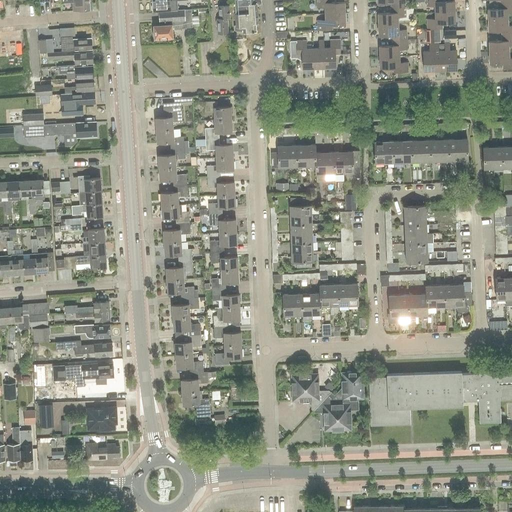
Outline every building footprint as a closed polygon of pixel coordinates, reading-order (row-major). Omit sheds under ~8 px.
[(48,11),(47,0),(39,0),(40,11),(48,11)] [(89,0),(61,0),(61,3),(73,3),(73,11),(90,10),(89,0)] [(178,10),(177,0),(152,0),(153,4),(152,6),(152,9),(153,10),(153,12),(178,10)] [(234,0),(236,14),(236,25),(234,25),(235,30),(237,31),(241,32),(244,32),(244,33),(257,32),(256,24),(258,24),(257,5),(262,4),(261,0),(234,0)] [(331,2),(331,0),(316,0),(317,8),(325,7),(325,14),(345,13),(345,2),(331,2)] [(441,1),(441,0),(426,0),(427,6),(430,6),(430,13),(435,12),(435,13),(455,12),(455,1),(441,1)] [(511,12),(511,2),(501,3),(501,9),(488,9),(488,20),(508,19),(508,13),(511,12)] [(227,19),(230,18),(229,6),(219,6),(220,19),(217,19),(218,34),(228,33),(227,19)] [(406,17),(406,7),(391,8),(391,13),(378,13),(378,24),(398,24),(398,17),(406,17)] [(192,26),(192,16),(191,9),(159,12),(160,23),(165,22),(166,25),(154,26),(155,39),(173,38),(172,27),(175,27),(175,29),(186,28),(186,27),(192,27),(192,26)] [(455,23),(455,12),(435,13),(435,19),(427,19),(428,29),(442,29),(442,23),(455,23)] [(346,24),(345,13),(325,14),(325,20),(317,20),(318,23),(318,30),(332,30),(332,24),(346,24)] [(511,25),(508,26),(508,19),(488,20),(489,31),(502,31),(502,36),(511,35),(511,25)] [(399,30),(398,24),(378,24),(379,35),(392,35),(392,40),(407,40),(407,30),(399,30)] [(434,39),(434,30),(426,30),(426,43),(430,43),(430,51),(423,51),(424,71),(435,71),(434,39)] [(450,50),(449,42),(449,39),(456,39),(456,30),(444,30),(445,50),(446,70),(457,70),(456,50),(450,50)] [(325,68),(324,48),(324,35),(319,35),(319,48),(313,48),(314,68),(325,68)] [(511,45),(511,35),(502,36),(502,41),(489,41),(489,52),(509,52),(509,45),(511,45)] [(73,38),(62,38),(63,51),(92,49),(92,38),(73,39),(73,38)] [(330,48),(324,48),(325,68),(336,68),(335,54),(340,54),(340,39),(330,40),(330,48)] [(446,70),(445,50),(439,51),(439,43),(438,39),(434,39),(435,71),(446,70)] [(40,53),(47,53),(46,40),(39,40),(40,53)] [(407,49),(407,40),(392,40),(393,45),(379,46),(380,57),(400,56),(399,50),(407,49)] [(314,68),(313,48),(307,49),(306,41),(297,41),(297,55),(302,55),(303,69),(314,68)] [(75,64),(93,63),(92,52),(75,53),(75,51),(48,53),(49,59),(75,58),(75,64)] [(511,58),(509,58),(509,52),(489,52),(490,63),(503,63),(503,68),(511,67),(511,58)] [(400,62),(400,56),(380,57),(380,68),(393,67),(394,73),(408,72),(408,62),(400,62)] [(77,78),(94,77),(93,66),(76,67),(76,65),(59,66),(60,74),(76,72),(77,78)] [(77,88),(69,88),(65,89),(65,93),(94,91),(94,80),(76,81),(77,88)] [(52,95),(52,84),(35,85),(36,90),(32,90),(32,96),(52,95)] [(59,94),(59,95),(60,105),(59,105),(60,105),(60,109),(61,115),(60,115),(60,116),(84,114),(83,114),(82,104),(95,103),(95,92),(59,94)] [(218,101),(204,101),(204,112),(204,113),(207,112),(214,112),(215,120),(232,119),(231,112),(231,106),(218,107),(218,101)] [(182,110),(182,102),(163,103),(164,111),(182,110)] [(173,122),(183,121),(182,110),(164,111),(164,117),(156,118),(156,130),(173,129),(173,122)] [(44,114),(23,115),(24,125),(44,124),(44,114)] [(232,132),(232,119),(215,120),(215,128),(205,128),(206,139),(219,138),(219,132),(232,132)] [(44,124),(24,125),(24,137),(44,136),(65,135),(65,146),(73,146),(78,141),(77,137),(79,137),(80,138),(83,138),(84,137),(97,136),(96,121),(77,123),(44,125),(44,124)] [(0,126),(0,136),(15,136),(14,125),(0,126)] [(174,137),(173,129),(156,130),(157,143),(170,142),(171,148),(189,147),(189,141),(184,141),(184,136),(174,137)] [(220,145),(219,138),(206,139),(206,150),(216,150),(216,157),(233,157),(233,144),(220,145)] [(440,161),(439,139),(430,140),(431,161),(440,161)] [(449,161),(449,139),(439,139),(440,161),(449,161)] [(458,161),(458,139),(449,139),(449,161),(458,161)] [(467,139),(458,139),(458,161),(468,160),(467,139)] [(403,162),(403,140),(393,141),(394,163),(403,162)] [(412,162),(412,140),(403,140),(403,162),(412,162)] [(422,162),(421,140),(412,140),(412,162),(422,162)] [(431,161),(430,140),(421,140),(422,162),(431,161)] [(385,163),(384,141),(375,141),(375,163),(385,163)] [(394,163),(393,141),(384,141),(385,163),(394,163)] [(307,166),(306,144),(297,145),(297,166),(307,166)] [(316,152),(315,144),(306,144),(307,166),(316,166),(316,152)] [(288,167),(288,145),(278,145),(278,152),(271,152),(272,167),(288,167)] [(297,166),(297,145),(288,145),(288,167),(297,166)] [(503,168),(502,146),(493,147),(494,169),(503,168)] [(511,167),(511,165),(511,146),(502,146),(503,168),(511,167)] [(185,159),(185,154),(189,153),(189,147),(171,148),(171,154),(158,155),(159,168),(176,167),(179,167),(178,159),(185,159)] [(494,169),(493,147),(483,147),(484,169),(494,169)] [(344,173),(343,151),(334,152),(335,173),(344,173)] [(360,151),(353,151),(343,151),(344,173),(353,173),(353,178),(361,177),(360,151)] [(325,152),(316,152),(316,166),(316,174),(325,174),(325,152)] [(335,173),(334,152),(325,152),(325,174),(326,174),(326,178),(335,178),(335,173)] [(234,169),(233,157),(216,157),(217,165),(207,166),(207,177),(221,176),(221,170),(234,169)] [(177,175),(176,167),(159,168),(160,181),(173,180),(174,186),(187,185),(186,174),(177,175)] [(101,178),(90,178),(90,175),(78,176),(79,192),(86,191),(86,192),(102,191),(101,178)] [(221,182),(221,176),(207,177),(208,188),(218,187),(218,195),(235,194),(234,182),(221,182)] [(43,179),(31,180),(32,195),(32,199),(35,199),(35,200),(44,200),(43,179)] [(32,195),(31,180),(19,181),(20,195),(32,195)] [(20,195),(19,181),(7,181),(8,196),(20,195)] [(61,194),(71,193),(70,181),(60,182),(61,194)] [(188,196),(187,185),(174,186),(174,192),(161,193),(162,205),(179,204),(178,197),(188,196)] [(102,203),(102,191),(86,192),(87,204),(102,203)] [(235,207),(235,194),(218,195),(218,203),(208,203),(209,214),(223,214),(222,207),(235,207)] [(356,194),(345,195),(346,209),(356,209),(356,194)] [(312,215),(311,205),(305,205),(305,198),(290,198),(291,206),(290,206),(290,215),(312,215)] [(103,216),(102,203),(87,204),(72,205),(72,215),(82,214),(82,212),(87,211),(88,217),(103,216)] [(189,211),(182,212),(182,204),(179,204),(162,205),(163,218),(176,217),(176,223),(190,222),(189,211)] [(404,206),(404,216),(426,215),(426,205),(404,206)] [(511,216),(511,207),(506,207),(506,211),(494,212),(495,218),(507,217),(506,216),(511,216)] [(223,220),(223,214),(209,214),(209,225),(219,225),(220,233),(237,232),(236,219),(223,220)] [(312,224),(312,215),(290,215),(290,225),(312,224)] [(427,224),(426,215),(404,216),(405,225),(427,224)] [(191,233),(190,222),(176,223),(177,229),(163,230),(164,243),(181,242),(181,234),(191,233)] [(313,233),(312,224),(290,225),(291,234),(313,233)] [(427,233),(427,224),(405,225),(405,234),(427,233)] [(88,229),(89,237),(83,237),(83,243),(105,241),(104,228),(88,229)] [(237,244),(237,232),(220,233),(220,240),(210,241),(211,252),(224,251),(224,245),(237,244)] [(313,242),(313,233),(291,234),(291,243),(313,242)] [(433,233),(427,233),(405,234),(405,243),(427,243),(433,242),(433,233)] [(106,254),(105,241),(83,243),(84,255),(80,255),(80,256),(106,254)] [(182,249),(181,242),(164,243),(165,256),(178,255),(179,261),(192,260),(192,249),(182,249)] [(313,251),(313,242),(291,243),(291,252),(313,251)] [(428,252),(427,243),(405,243),(406,253),(428,252)] [(53,253),(42,254),(38,253),(37,246),(32,247),(32,254),(35,254),(36,273),(49,272),(48,266),(54,265),(53,253)] [(64,253),(63,246),(56,246),(56,249),(55,249),(56,257),(62,257),(62,253),(64,253)] [(24,274),(23,259),(24,259),(23,253),(13,254),(13,248),(8,249),(8,255),(9,256),(11,256),(13,275),(24,274)] [(224,257),(224,251),(211,252),(211,263),(221,262),(221,270),(238,269),(238,257),(224,257)] [(314,261),(313,254),(313,251),(291,252),(292,262),(297,262),(297,267),(312,267),(312,261),(314,261)] [(428,261),(428,252),(406,253),(406,262),(428,261)] [(35,254),(32,254),(30,254),(30,258),(24,259),(23,259),(24,274),(36,273),(35,254)] [(107,267),(106,254),(80,256),(62,257),(56,257),(57,269),(77,268),(77,265),(91,264),(91,268),(107,267)] [(13,275),(11,256),(9,256),(8,255),(0,255),(0,268),(1,276),(13,275)] [(193,271),(192,260),(179,261),(179,267),(166,268),(167,280),(184,279),(184,280),(187,279),(186,271),(193,271)] [(221,278),(212,278),(212,286),(212,289),(226,289),(226,283),(239,282),(238,269),(221,270),(221,278)] [(283,280),(282,274),(273,274),(273,283),(283,283),(283,280)] [(506,299),(505,277),(496,278),(496,300),(506,299)] [(185,287),(184,280),(184,279),(167,280),(168,293),(181,292),(181,298),(185,298),(195,297),(199,297),(198,289),(195,289),(194,286),(185,287)] [(349,305),(348,283),(339,284),(339,306),(349,305)] [(357,283),(348,283),(349,305),(358,305),(357,283)] [(330,306),(329,284),(320,284),(320,293),(321,306),(330,306)] [(339,306),(339,284),(329,284),(330,306),(339,306)] [(446,306),(445,284),(435,285),(436,307),(446,306)] [(455,306),(454,284),(445,284),(446,306),(455,306)] [(464,292),(463,284),(454,284),(455,306),(458,306),(458,310),(459,312),(467,311),(469,310),(468,305),(472,305),(471,291),(464,292)] [(436,307),(435,285),(426,285),(426,293),(427,307),(436,307)] [(226,289),(212,289),(213,300),(218,300),(222,300),(223,308),(240,307),(239,294),(226,295),(226,289)] [(303,315),(302,293),(293,294),(294,315),(303,315)] [(312,315),(311,293),(302,293),(303,315),(303,321),(311,320),(311,315),(312,315)] [(320,293),(311,293),(312,315),(322,314),(321,306),(320,293)] [(426,293),(417,294),(418,316),(428,315),(427,307),(426,293)] [(294,315),(293,294),(283,294),(284,316),(294,315)] [(400,316),(399,294),(389,295),(390,314),(389,314),(389,313),(388,313),(388,321),(390,323),(400,322),(400,323),(400,316)] [(409,316),(408,294),(399,294),(400,316),(409,316)] [(418,316),(417,294),(408,294),(409,316),(418,316)] [(199,308),(199,297),(195,297),(185,298),(185,304),(172,305),(173,318),(190,316),(190,309),(199,308)] [(110,310),(109,301),(94,302),(94,307),(85,307),(78,308),(77,305),(65,306),(65,313),(76,313),(110,310)] [(50,313),(49,302),(29,304),(30,314),(47,313),(50,313)] [(29,327),(28,316),(23,316),(23,306),(10,307),(11,322),(19,322),(20,327),(29,327)] [(11,322),(10,307),(0,308),(0,329),(5,329),(5,323),(11,322)] [(217,316),(213,316),(214,327),(227,326),(227,320),(240,320),(240,307),(223,308),(218,308),(217,308),(217,316)] [(110,320),(110,310),(76,313),(76,317),(95,316),(95,321),(110,320)] [(48,325),(47,313),(30,314),(30,327),(48,325)] [(201,334),(200,324),(191,324),(190,316),(173,318),(174,330),(187,329),(187,335),(201,334)] [(331,324),(322,325),(323,337),(331,336),(331,324)] [(93,325),(83,325),(75,326),(75,333),(86,333),(86,334),(87,336),(88,337),(90,338),(94,338),(111,337),(110,335),(111,334),(111,331),(110,330),(110,325),(100,325),(93,325)] [(228,332),(227,326),(214,327),(214,338),(224,338),(224,345),(241,344),(241,332),(228,332)] [(50,341),(49,334),(50,334),(50,327),(33,328),(34,342),(50,341)] [(202,346),(201,334),(187,335),(188,341),(175,342),(176,355),(193,354),(192,346),(202,346)] [(113,355),(112,343),(95,344),(81,345),(81,340),(65,341),(65,347),(74,347),(75,354),(76,356),(83,355),(84,353),(91,353),(91,351),(95,351),(96,357),(113,355)] [(242,357),(241,344),(224,345),(225,353),(215,353),(215,365),(229,364),(229,358),(242,357)] [(193,362),(193,354),(176,355),(177,368),(190,367),(190,373),(194,373),(204,372),(203,361),(193,362)] [(73,365),(53,366),(54,380),(65,380),(76,379),(76,386),(85,385),(85,379),(97,378),(97,383),(106,383),(106,377),(113,377),(113,370),(114,369),(114,366),(113,365),(112,363),(96,365),(96,363),(82,364),(73,365)] [(36,366),(37,389),(47,388),(46,366),(36,366)] [(500,400),(511,399),(511,371),(499,372),(499,370),(478,371),(478,373),(462,373),(462,371),(387,374),(387,377),(369,377),(371,426),(411,424),(410,408),(463,406),(463,401),(479,400),(480,422),(501,421),(500,400)] [(208,383),(208,377),(208,372),(204,372),(194,373),(194,379),(181,380),(182,392),(199,391),(199,383),(208,383)] [(364,398),(363,372),(346,373),(346,384),(335,396),(338,399),(358,398),(364,398)] [(330,392),(329,391),(319,391),(318,374),(292,375),(293,401),(312,400),(312,409),(314,410),(330,392)] [(330,392),(335,388),(329,382),(325,387),(330,392)] [(17,383),(5,384),(5,395),(17,395),(17,383)] [(231,401),(244,400),(243,387),(231,388),(231,401)] [(200,399),(199,391),(182,392),(183,405),(196,404),(197,416),(211,416),(209,398),(200,399)] [(358,409),(358,398),(338,399),(335,396),(331,392),(330,392),(314,410),(316,412),(324,411),(325,430),(351,430),(350,410),(358,409)] [(54,427),(53,405),(39,405),(40,427),(54,427)] [(115,408),(87,409),(88,419),(88,430),(94,429),(102,429),(110,428),(109,423),(116,423),(115,408)] [(36,424),(35,410),(24,410),(25,425),(36,424)] [(225,423),(225,414),(214,415),(215,424),(225,423)] [(20,444),(20,433),(19,427),(12,427),(13,444),(8,444),(8,460),(20,460),(20,444)] [(32,444),(28,445),(28,440),(32,440),(31,430),(20,430),(20,434),(21,460),(33,459),(32,444)] [(120,456),(120,446),(116,446),(116,443),(107,444),(107,443),(86,444),(87,459),(107,458),(107,457),(120,456)]
